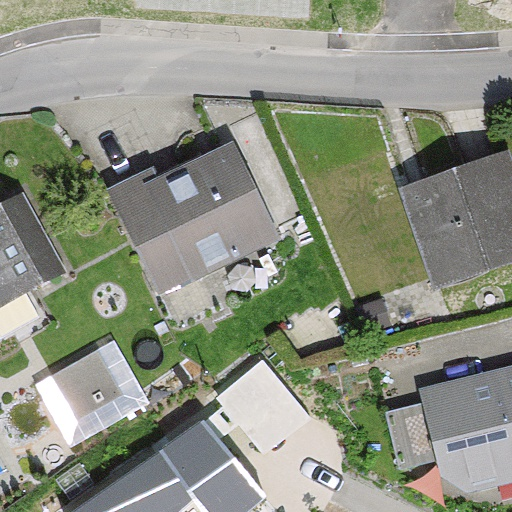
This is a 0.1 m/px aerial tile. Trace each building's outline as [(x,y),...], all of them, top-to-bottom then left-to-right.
[(288,248),(242,154),(175,186),(169,173),(117,198),(169,306),(288,248)] [(511,274),(511,162),(414,197),(449,297),(511,274)] [(0,227),(0,335),(74,298),(29,213),(0,227)] [(257,436),(308,414),(278,344),(227,366),(257,436)] [(149,419),(112,351),(42,388),(78,457),(149,419)] [(449,465),(454,484),(490,499),(511,494),(511,379),(434,396),(438,412),(399,420),(410,473),(449,465)] [(204,422),(72,511),(177,511),(192,500),(202,511),(247,511),(265,497),(204,422)]
